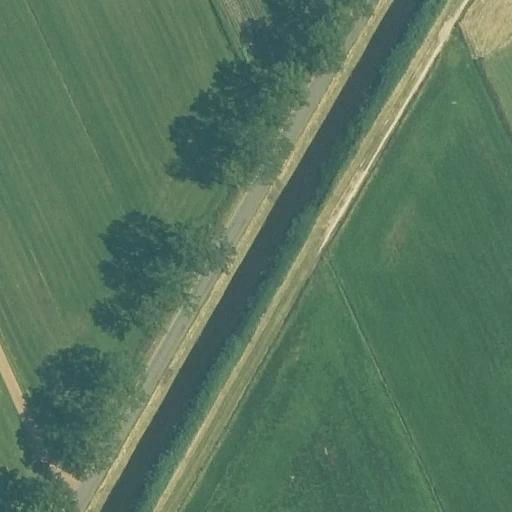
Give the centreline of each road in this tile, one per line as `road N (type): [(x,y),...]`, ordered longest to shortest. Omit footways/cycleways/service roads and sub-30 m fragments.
road 1 (unclassified): [(75,511),(370,0)]
road 2 (track): [(171,511),(466,0)]
